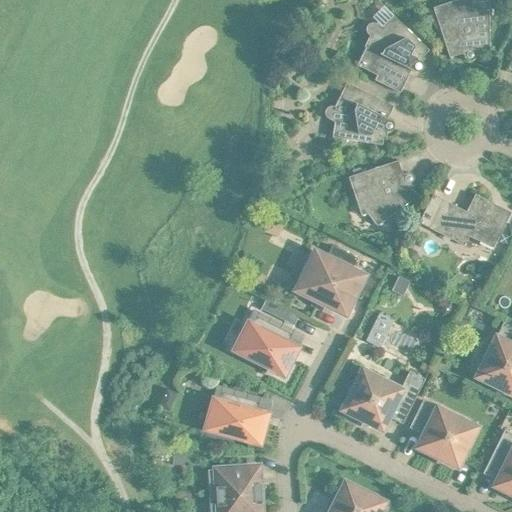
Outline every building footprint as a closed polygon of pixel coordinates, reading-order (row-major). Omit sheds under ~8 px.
[(474,56),(475,55),(480,54),(479,51),(488,51),(488,1),(472,2),(471,0),(455,0),(432,8),(448,57),(462,53),(463,57),(464,57),(465,59),(466,60),(468,60),(469,60),(470,60),(472,60),(472,59),(473,58),(474,57),(474,56)] [(410,70),(414,72),(416,72),(418,72),(419,71),(420,71),(421,70),(421,69),(422,68),(422,67),(422,66),(422,65),(421,64),(421,63),(420,62),(424,58),(421,57),(427,50),(392,16),(381,27),(375,24),(371,23),(368,24),(366,27),(365,30),(366,33),(369,35),(363,47),(365,48),(356,66),(376,75),(373,80),(399,93),(410,70)] [(386,132),(388,132),(390,131),(390,130),(391,130),(392,129),(392,128),(392,127),(392,126),(392,125),(392,124),(392,123),(391,122),(390,121),(386,119),(392,106),(346,83),(333,107),(330,106),(327,107),(325,110),(324,113),(325,117),(328,119),(334,122),(331,137),(381,145),(382,136),(385,137),(386,132)] [(410,183),(411,183),(412,181),(412,180),(413,179),(413,178),(413,177),(412,176),(411,175),(411,174),(410,173),(408,173),(407,173),(406,173),(401,174),(397,161),(347,177),(360,216),(367,213),(376,226),(416,196),(411,189),(413,188),(410,183)] [(465,212),(431,195),(417,223),(463,246),(468,236),(492,248),(510,213),(474,194),(465,212)] [(368,274),(353,267),(357,258),(332,245),(327,254),(312,247),(290,292),(346,320),(368,274)] [(301,347),(294,343),(298,335),(253,312),(249,320),(245,318),(229,352),(284,380),(301,347)] [(378,313),(365,341),(379,348),(393,320),(378,313)] [(511,327),(502,323),(497,334),(493,332),(471,378),(511,398),(511,327)] [(408,371),(401,386),(359,365),(336,411),(383,435),(391,419),(401,424),(424,379),(408,371)] [(216,388),(214,396),(210,395),(200,431),(260,448),(270,412),(262,410),(265,401),(216,388)] [(434,402),(432,406),(422,401),(408,428),(419,433),(411,449),(458,472),(481,426),(434,402)] [(511,434),(503,430),(482,474),(493,479),(488,488),(511,499),(511,434)] [(171,465),(195,466),(196,454),(172,453),(171,465)] [(209,511),(263,511),(261,462),(211,466),(211,470),(207,470),(209,511)] [(324,511),(386,511),(392,502),(342,477),(324,511)]
